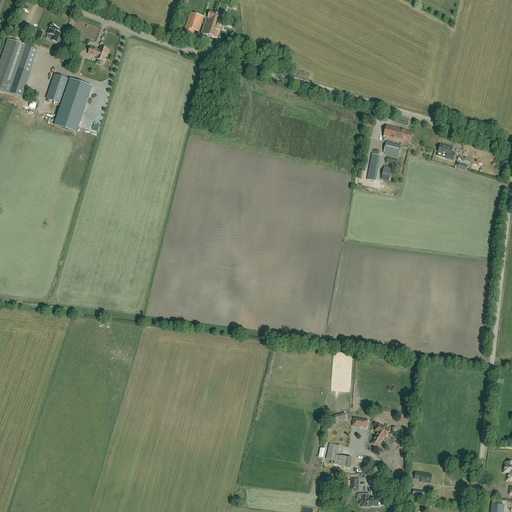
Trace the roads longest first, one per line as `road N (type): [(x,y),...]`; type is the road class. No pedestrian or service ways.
road 1 (unclassified): [(511,144),(158,42),(50,1)]
road 2 (unclassified): [(475,511),(511,170)]
